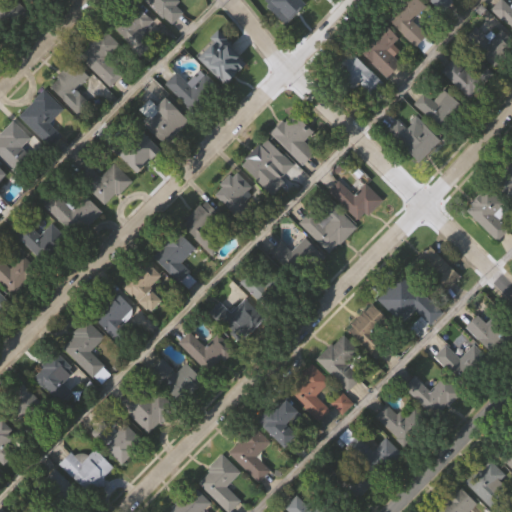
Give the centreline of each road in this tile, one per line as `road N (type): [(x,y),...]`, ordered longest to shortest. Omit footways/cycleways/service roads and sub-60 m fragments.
road 1 (residential): [(123,511),(511,107)]
road 2 (residential): [(0,357),(351,0)]
road 3 (residential): [(226,0),(511,292)]
road 4 (residential): [(391,511),(511,390)]
road 5 (residential): [(0,89),(88,0)]
